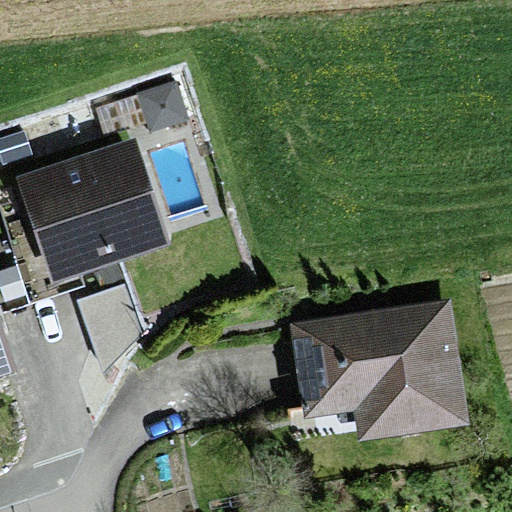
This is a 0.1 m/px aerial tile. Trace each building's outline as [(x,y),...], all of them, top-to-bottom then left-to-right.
[(136,96),(149,135),(188,123),(175,84),(136,96)] [(14,182),(50,290),(170,250),(134,143),(14,182)] [(25,299),(15,269),(0,274),(0,302),(2,307),(25,299)] [(450,294),(288,316),(301,411),(309,410),(312,433),(357,427),(358,434),(467,419),(450,294)] [(0,383),(17,378),(0,325),(0,383)]
